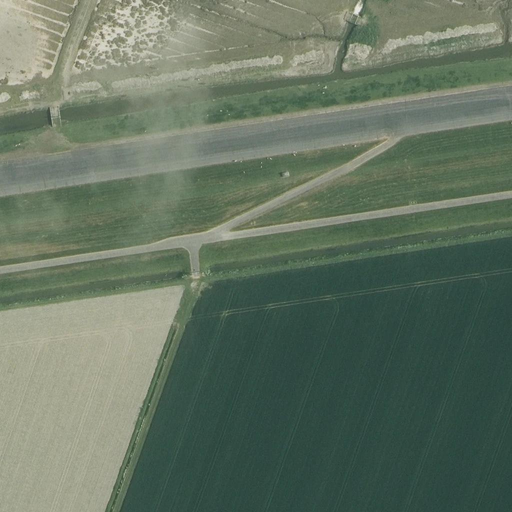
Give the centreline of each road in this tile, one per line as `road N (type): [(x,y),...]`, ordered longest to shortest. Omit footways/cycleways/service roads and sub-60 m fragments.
road 1 (track): [(0,190),(403,130)]
road 2 (track): [(203,240),(403,130),(511,114)]
road 3 (track): [(117,511),(197,290),(193,242)]
